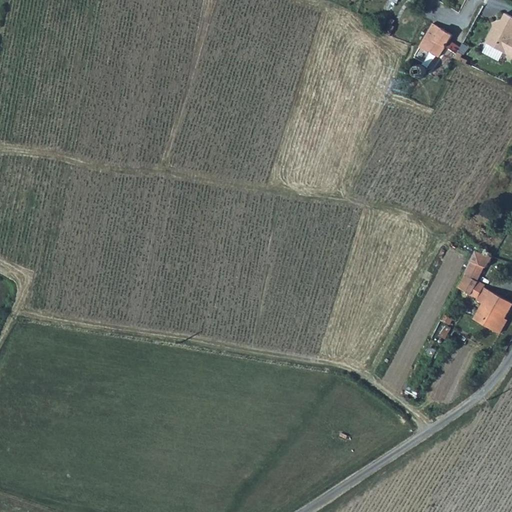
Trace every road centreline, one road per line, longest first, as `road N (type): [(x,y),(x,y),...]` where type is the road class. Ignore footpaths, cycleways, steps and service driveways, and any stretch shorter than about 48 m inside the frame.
road 1 (track): [(428,429),(359,373),(329,364),(16,309),(0,357)]
road 2 (track): [(0,144),(408,210),(459,232)]
road 3 (residential): [(511,355),(473,398),(304,511)]
